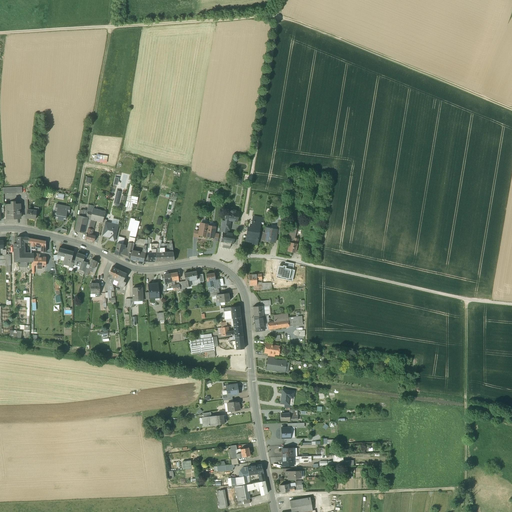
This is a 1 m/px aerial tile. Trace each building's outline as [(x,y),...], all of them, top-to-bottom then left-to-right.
[(95,161),(105,163),(106,156),(96,155),(95,161)] [(130,184),(125,207),(125,212),(131,210),(133,203),(133,201),(134,201),(135,197),(131,196),(133,185),(130,184)] [(15,202),(11,202),(12,204),(6,205),(7,218),(20,218),(19,204),(15,204),(15,202)] [(70,207),(56,204),(55,207),(57,208),(56,217),(58,217),(57,219),(63,220),(63,218),(66,219),(67,210),(70,210),(70,207)] [(39,211),(28,209),(26,218),(35,219),(36,215),(38,216),(39,211)] [(105,212),(93,209),(92,212),(91,219),(94,220),(103,222),(103,219),(104,217),(105,212)] [(231,210),(226,210),(225,220),(224,222),(230,223),(230,221),(237,222),(239,212),(235,211),(235,210),(231,209),(231,210)] [(79,215),(75,231),(83,233),(86,218),(87,217),(79,215)] [(106,223),(105,222),(104,227),(102,236),(109,237),(109,240),(114,241),(118,225),(112,224),(106,223)] [(224,222),(221,222),(220,228),(228,230),(229,230),(230,223),(224,222)] [(208,224),(200,223),(199,230),(199,231),(198,235),(206,236),(208,226),(208,224)] [(254,223),(253,228),(249,228),(248,232),(249,232),(249,235),(247,234),(246,241),(253,242),(252,244),(257,245),(260,224),(254,223)] [(215,227),(208,226),(206,236),(213,238),(214,234),(215,227)] [(96,235),(91,234),(92,229),(89,229),(88,228),(86,234),(85,239),(94,242),(96,235)] [(277,230),(266,228),(264,239),(269,240),(269,242),(275,243),(275,237),(277,230)] [(235,234),(228,232),(228,230),(223,229),(223,231),(222,231),(220,242),(223,242),(223,246),(230,248),(231,243),(233,244),(235,234)] [(127,248),(124,247),(122,257),(130,259),(132,252),(132,251),(133,248),(135,238),(130,237),(127,248)] [(46,241),(29,238),(28,243),(31,243),(31,247),(36,247),(36,245),(41,246),(41,252),(46,253),(46,241)] [(147,253),(148,253),(148,251),(151,240),(148,239),(147,243),(146,248),(144,254),(144,255),(143,263),(143,265),(148,265),(148,262),(147,253)] [(124,245),(117,243),(114,254),(121,256),(122,257),(124,247),(124,245)] [(293,243),(289,243),(288,251),(295,253),(297,244),(293,243)] [(24,247),(17,247),(17,253),(17,257),(25,257),(25,253),(24,253),(24,247)] [(66,250),(59,248),(58,253),(57,255),(61,256),(64,257),(66,250)] [(73,252),(66,250),(64,257),(72,259),(73,252)] [(130,259),(143,263),(144,255),(143,255),(143,257),(142,261),(138,260),(138,256),(139,254),(132,252),(130,259)] [(148,253),(147,253),(148,262),(155,261),(157,252),(151,253),(148,253)] [(164,252),(157,252),(155,261),(165,261),(164,252)] [(170,252),(164,252),(165,261),(174,261),(173,252),(170,252)] [(17,253),(14,254),(14,262),(30,262),(30,260),(34,260),(34,254),(30,254),(25,253),(25,257),(17,257),(17,253)] [(85,256),(77,253),(76,257),(74,260),(82,262),(84,259),(85,256)] [(38,254),(34,254),(34,260),(34,262),(34,265),(37,266),(37,269),(42,269),(42,266),(45,266),(45,258),(38,258),(38,254)] [(72,259),(64,257),(63,261),(63,264),(69,266),(70,266),(71,260),(72,259)] [(97,261),(92,259),(89,266),(89,267),(94,269),(95,267),(96,263),(97,262),(97,261)] [(278,265),(276,277),(292,281),(294,270),(292,269),(285,268),(286,266),(284,266),(283,265),(282,266),(278,265)] [(120,271),(112,268),(109,273),(113,275),(112,277),(115,278),(117,279),(120,271)] [(126,274),(120,271),(117,279),(119,280),(123,282),(123,281),(126,274)] [(196,271),(184,273),(185,281),(189,281),(193,280),(196,279),(197,279),(196,271)] [(177,272),(170,274),(172,281),(175,280),(178,279),(177,272)] [(214,273),(205,274),(206,281),(215,280),(214,273)] [(170,274),(164,275),(164,279),(165,283),(172,281),(170,274)] [(215,280),(206,281),(207,287),(213,286),(213,289),(218,288),(220,288),(219,279),(215,280)] [(117,281),(116,283),(122,285),(120,288),(123,289),(126,282),(123,281),(123,282),(119,280),(118,282),(117,281)] [(100,284),(90,283),(90,293),(94,294),(99,294),(100,284)] [(158,284),(148,285),(149,292),(149,299),(156,298),(156,297),(160,296),(158,284)] [(142,287),(133,288),(133,299),(133,301),(134,301),(142,300),(142,287)] [(219,294),(217,295),(217,299),(220,299),(220,302),(229,301),(228,297),(227,297),(227,294),(219,294)] [(239,306),(231,307),(231,311),(232,315),(240,314),(239,306)] [(260,306),(253,307),(254,316),(263,316),(262,306),(260,306)] [(227,319),(232,318),(232,315),(231,311),(225,311),(225,308),(223,308),(224,319),(226,319),(227,319)] [(254,316),(255,324),(267,322),(270,322),(269,315),(263,316),(254,316)] [(232,318),(233,326),(241,325),(240,317),(232,318)] [(300,318),(288,320),(289,327),(301,326),(300,318)] [(267,322),(268,330),(289,327),(288,320),(275,321),(270,322),(267,322)] [(267,322),(255,324),(256,331),(268,330),(267,322)] [(29,339),(30,325),(20,325),(20,329),(24,329),(24,339),(29,339)] [(234,334),(242,333),(241,325),(233,326),(234,331),(234,334)] [(221,328),(220,328),(221,329),(219,329),(220,331),(221,331),(222,336),(229,335),(229,331),(228,327),(227,327),(221,328)] [(9,330),(9,338),(21,339),(21,331),(9,330)] [(243,336),(234,337),(235,340),(235,344),(243,343),(243,336)] [(203,338),(189,340),(191,354),(207,352),(215,351),(214,347),(218,347),(217,337),(211,337),(203,338)] [(272,346),(265,345),(264,353),(268,353),(274,354),(275,354),(276,354),(277,351),(279,351),(279,347),(272,346)] [(274,361),(268,360),(267,369),(285,372),(285,370),(286,362),(274,360),(274,361)] [(231,385),(231,384),(229,384),(228,385),(228,389),(227,390),(227,394),(227,396),(232,395),(238,394),(237,389),(236,389),(236,384),(231,385)] [(294,391),(282,390),(281,396),(280,403),(284,404),(289,405),(289,404),(290,398),(293,398),(294,391)] [(233,402),(227,403),(227,404),(229,403),(230,411),(228,411),(240,410),(238,402),(234,402),(233,402)] [(289,410),(290,413),(290,420),(298,419),(298,410),(289,410)] [(222,415),(215,416),(216,424),(224,423),(225,423),(226,421),(226,420),(224,419),(223,419),(222,415)] [(203,418),(204,423),(203,424),(203,425),(204,426),(216,424),(215,416),(212,416),(211,416),(211,417),(203,418)] [(282,438),(294,438),(294,427),(287,428),(281,428),(282,438)] [(229,460),(231,460),(237,458),(236,453),(240,452),(240,449),(237,450),(236,445),(226,446),(229,460)] [(249,447),(240,449),(240,452),(236,453),(237,458),(250,456),(249,447)] [(292,448),(282,449),(282,457),(293,457),(292,448)] [(333,462),(327,462),(328,467),(353,465),(353,461),(343,461),(343,455),(332,455),(333,462)] [(293,457),(282,457),(282,466),(293,465),(293,457)] [(190,461),(181,462),(182,469),(190,469),(190,461)] [(261,465),(247,467),(248,475),(249,475),(258,473),(259,478),(262,477),(264,477),(263,472),(261,465)] [(247,467),(243,467),(241,468),(239,471),(240,477),(234,478),(235,485),(241,485),(247,484),(247,485),(248,484),(246,476),(249,476),(249,475),(248,475),(247,467)] [(291,471),(285,471),(285,472),(286,475),(288,475),(288,478),(290,478),(290,479),(295,479),(295,478),(300,478),(300,471),(291,471)] [(260,481),(259,482),(260,486),(259,487),(260,491),(261,490),(262,494),(266,493),(267,493),(265,480),(260,481)] [(288,484),(288,488),(294,487),(294,491),(303,489),(302,481),(287,483),(288,484)] [(247,484),(241,485),(242,489),(241,489),(241,492),(242,496),(243,496),(244,500),(249,498),(249,494),(248,489),(247,485),(247,484)] [(288,484),(280,485),(281,493),(289,491),(288,488),(288,484)] [(224,490),(217,491),(220,508),(227,506),(224,490)] [(260,492),(249,494),(249,498),(262,495),(262,494),(261,490),(260,491),(260,492)] [(289,501),(291,511),(297,511),(302,511),(306,511),(316,511),(316,509),(313,510),(310,497),(289,501)]
